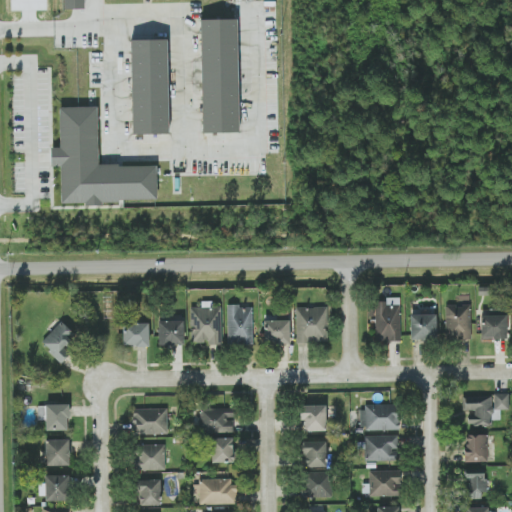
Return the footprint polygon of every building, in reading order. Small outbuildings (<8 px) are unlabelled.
[(64,0),(65,9),(85,9),(84,0),(64,0)] [(239,132),(237,19),(200,20),(203,133),(239,132)] [(167,39),(131,40),(133,134),(169,134),(167,39)] [(157,165),(98,165),(98,107),(59,107),(60,148),(51,148),(51,166),(61,166),(61,202),(157,202),(157,165)] [(401,341),(400,297),(385,298),(385,302),(375,302),(375,341),(401,341)] [(221,306),(213,307),(213,301),(201,301),(201,307),(190,307),(191,342),(208,342),(208,345),(222,344),(221,306)] [(445,305),(446,339),(471,338),(470,305),(445,305)] [(253,345),(252,306),(227,306),(228,345),(253,345)] [(326,307),(295,308),(297,343),(327,342),(326,307)] [(436,314),(410,315),(411,339),(436,339),(436,314)] [(507,316),(481,315),(481,339),(506,339),(507,316)] [(184,345),(183,320),(158,321),(159,345),(184,345)] [(264,320),(265,343),(290,343),(290,320),(264,320)] [(41,343),(62,363),(69,355),(63,349),(76,336),(61,321),(41,343)] [(148,323),(123,324),(124,346),(149,346),(148,323)] [(69,430),(69,405),(38,404),(38,420),(46,420),(46,430),(69,430)] [(361,430),(399,429),(399,404),(361,405),(361,430)] [(303,431),(326,431),(325,405),(299,406),(300,421),(303,421),(303,431)] [(133,409),(134,435),(168,434),(167,408),(133,409)] [(488,461),(487,434),(465,435),(466,462),(488,461)] [(365,461),(398,460),(397,435),(365,436),(365,461)] [(233,438),(212,438),(212,463),(233,462),(233,438)] [(69,439),(45,440),(45,451),(42,451),(42,465),(69,464),(69,439)] [(326,467),(327,442),(303,441),(303,467),(326,467)] [(166,469),(165,444),(137,445),(138,471),(166,469)] [(369,471),(369,496),(400,496),(400,470),(369,471)] [(304,497),(330,498),(330,473),(305,472),(304,497)] [(465,499),(484,499),(485,473),(466,472),(465,499)] [(45,476),(46,501),(69,501),(68,475),(45,476)] [(200,504),(235,504),(235,478),(199,479),(200,504)] [(138,480),(139,506),(161,505),(160,480),(138,480)]
